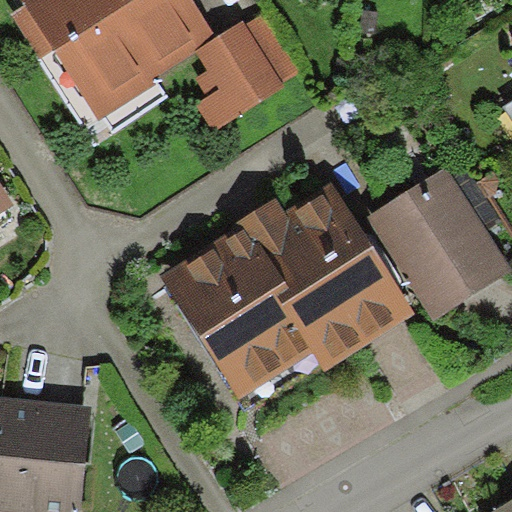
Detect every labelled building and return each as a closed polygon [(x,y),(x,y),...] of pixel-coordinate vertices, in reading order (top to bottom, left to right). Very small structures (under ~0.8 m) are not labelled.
[(32,0),(52,33),(65,26),(94,75),(136,50),(141,59),(202,23),(187,0),(32,0)] [(298,55),(260,0),(255,0),(202,38),(227,74),(197,95),(211,115),(298,55)] [(496,254),(444,171),(379,212),(424,284),(444,291),(496,254)] [(230,374),(307,323),(320,343),(392,295),(320,187),(283,211),(276,201),(181,264),(202,296),(185,307),(230,374)] [(0,498),(68,504),(77,398),(0,391),(0,498)] [(491,511),(511,511),(511,487),(486,503),(491,511)]
